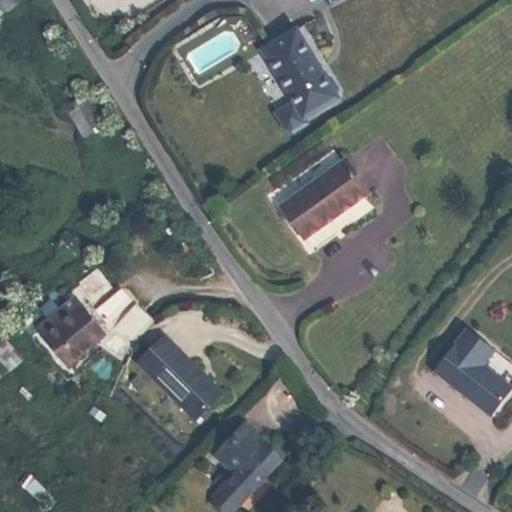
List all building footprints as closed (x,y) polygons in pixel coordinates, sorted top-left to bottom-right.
[(0,0),(0,9),(9,0),(0,0)] [(295,105),(305,121),(339,100),(337,98),(339,92),(332,81),(325,78),(298,33),(263,54),(295,105)] [(69,100),(86,131),(104,121),(87,89),(69,100)] [(305,121),(295,105),(278,115),(277,116),(288,133),(293,134),(307,126),(305,121)] [(305,240),(371,194),(348,161),(282,208),(305,240)] [(99,295),(115,283),(110,277),(103,266),(84,280),(78,285),(84,293),(92,287),(99,295)] [(125,284),(104,301),(114,314),(135,297),(125,284)] [(69,359),(108,331),(87,303),(85,304),(78,295),(41,320),(69,359)] [(139,300),(122,321),(141,337),(158,317),(139,300)] [(24,328),(6,342),(16,356),(34,342),(24,328)] [(511,389),(511,387),(484,365),(495,350),(467,329),(434,371),(458,390),(459,387),(466,392),(464,395),(492,416),(511,389)] [(168,331),(141,359),(200,416),(227,389),(168,331)] [(511,402),(511,363),(495,350),(484,365),(511,387),(511,389),(492,416),(498,421),(511,402)] [(218,495),(233,511),(254,490),(270,475),(271,476),(287,459),(251,422),(245,427),(241,424),(223,442),(227,446),(220,453),(232,465),(240,473),(239,474),(224,489),(218,495)] [(232,465),(216,481),(224,489),(239,474),(240,473),(232,465)] [(270,475),(254,490),(263,499),(279,484),(271,476),(270,475)]
